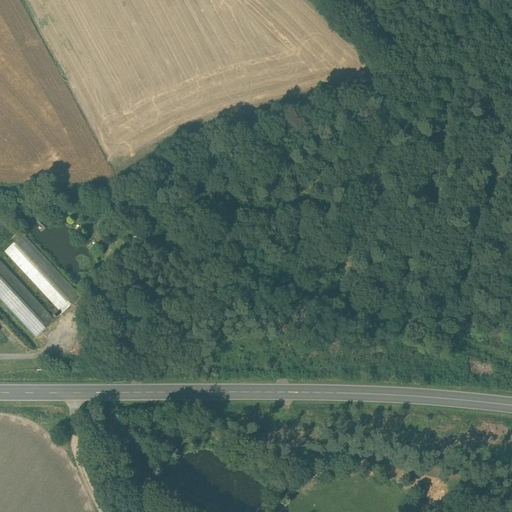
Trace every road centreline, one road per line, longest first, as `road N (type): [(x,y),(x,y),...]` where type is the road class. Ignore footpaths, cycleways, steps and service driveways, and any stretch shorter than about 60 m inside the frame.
road 1 (secondary): [(511,404),(412,392),(0,389)]
road 2 (track): [(72,388),(84,470),(100,511)]
